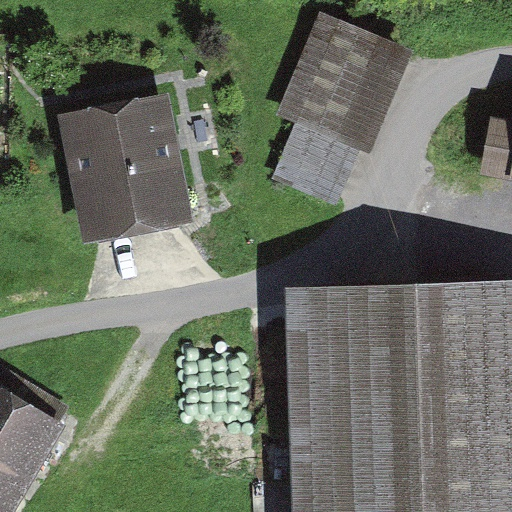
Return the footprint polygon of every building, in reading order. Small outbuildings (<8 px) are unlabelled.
[(413,44),(319,6),(276,111),(296,119),(272,176),(337,202),(360,145),(370,149),(413,44)] [(167,85),(57,108),(83,235),(194,212),(167,85)] [(511,115),(490,112),(480,170),(511,175),(511,115)] [(511,511),(511,272),(285,281),(293,511),(511,511)] [(0,511),(11,511),(67,419),(0,379),(0,511)]
